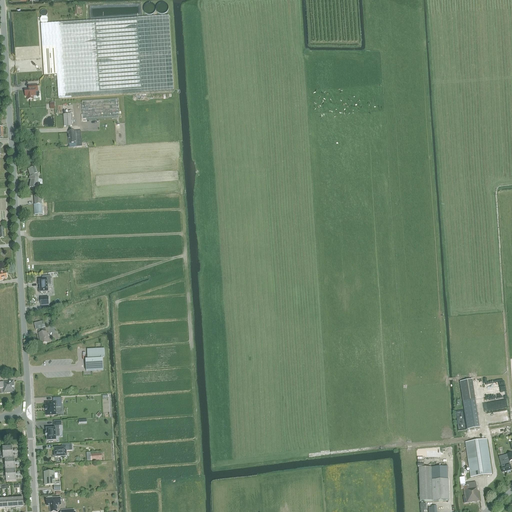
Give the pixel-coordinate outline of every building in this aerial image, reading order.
[(168,9),(168,8),(168,7),(167,5),(167,4),(166,3),(165,3),(163,2),(162,2),(161,2),(160,2),(159,2),(158,3),(157,4),(156,5),(156,6),(155,8),(155,9),(156,10),(156,11),(157,12),(158,13),(159,14),(160,14),(162,14),(163,14),(164,14),(165,13),(166,12),(167,10),(168,9)] [(155,10),(155,9),(155,8),(154,6),(154,5),(153,4),(151,3),(150,3),(149,3),(148,3),(146,3),(145,4),(144,4),(143,6),(143,7),(143,8),(143,9),(143,10),(143,12),(144,13),(146,14),(147,15),(148,15),(150,15),(151,14),(153,13),(154,11),(155,10)] [(175,91),(170,16),(41,25),(44,76),(57,75),(59,98),(175,91)] [(25,90),(25,97),(27,97),(28,100),(33,100),(33,96),(36,96),(36,91),(38,91),(37,86),(29,86),(29,90),(25,90)] [(119,118),(118,99),(82,102),(83,121),(119,118)] [(71,114),(63,115),(64,127),(78,126),(77,114),(71,114)] [(69,148),(70,148),(77,147),(77,144),(76,139),(79,139),(79,132),(75,132),(68,132),(69,144),(69,148)] [(30,188),(36,189),(38,178),(34,168),(28,170),(31,178),(30,188)] [(43,214),(42,205),(41,205),(41,204),(40,196),(34,196),(35,205),(34,205),(34,215),(43,214)] [(40,281),(39,281),(39,282),(40,286),(40,288),(40,289),(40,293),(48,293),(48,292),(47,281),(51,281),(50,276),(43,277),(42,277),(43,281),(40,281)] [(67,308),(59,311),(60,317),(69,314),(67,308)] [(49,343),(47,332),(46,332),(45,328),(46,328),(45,325),(47,325),(46,321),(44,322),(34,324),(36,330),(38,330),(39,333),(38,334),(41,344),(49,343)] [(101,349),(87,350),(88,356),(86,356),(87,360),(86,360),(86,371),(100,371),(103,370),(103,356),(105,356),(104,349),(101,349)] [(472,380),(460,382),(463,402),(475,400),(472,380)] [(0,388),(3,388),(4,393),(15,392),(14,381),(0,382),(0,388)] [(55,402),(45,403),(46,416),(56,415),(55,404),(62,404),(62,398),(55,398),(55,402)] [(477,416),(465,418),(467,430),(479,428),(477,416)] [(47,434),(46,434),(47,434),(47,437),(46,437),(47,437),(47,441),(49,441),(49,442),(53,442),(53,441),(56,441),(56,431),(59,431),(59,426),(61,426),(61,422),(54,422),(54,426),(55,426),(55,429),(47,429),(47,434)] [(466,442),(472,477),(492,475),(486,439),(466,442)] [(66,449),(55,449),(55,452),(54,452),(54,456),(55,456),(55,457),(61,457),(61,458),(66,458),(66,457),(66,449)] [(503,473),(511,470),(509,462),(511,460),(511,453),(507,455),(507,456),(499,458),(502,468),(501,468),(503,473)] [(449,501),(448,480),(447,467),(431,468),(419,468),(420,502),(432,501),(449,501)] [(54,472),(45,473),(45,485),(55,485),(55,486),(54,487),(55,491),(61,491),(61,486),(60,486),(60,482),(55,482),(54,472)] [(465,504),(480,501),(478,491),(477,491),(476,482),(467,484),(467,487),(466,487),(464,477),(460,478),(461,489),(463,489),(464,496),(463,496),(465,504)] [(61,498),(52,499),(52,498),(48,498),(48,499),(47,499),(47,507),(50,506),(50,511),(57,511),(57,506),(61,506),(61,498)]
